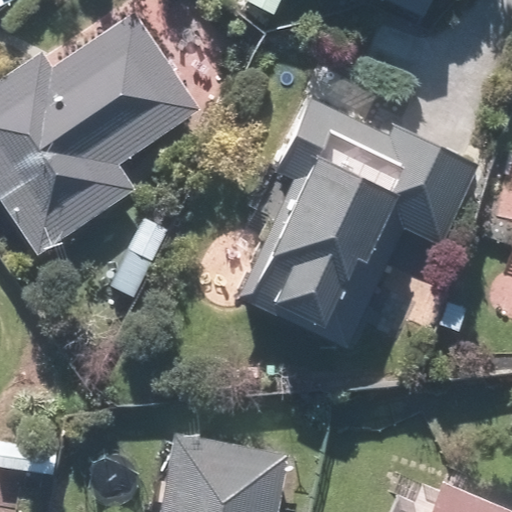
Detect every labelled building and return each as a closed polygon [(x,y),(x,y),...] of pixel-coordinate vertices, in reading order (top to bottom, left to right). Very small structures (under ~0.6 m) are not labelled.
[(377,0),(412,16),(419,0),(377,0)] [(0,219),(27,258),(126,190),(112,170),(193,114),(126,16),(43,73),(33,59),(0,81),(0,219)] [(320,105),(231,302),(348,355),(403,233),(441,250),(475,175),(320,105)] [(129,296),(165,232),(139,217),(103,282),(129,296)] [(264,511),(273,456),(160,439),(148,511),(264,511)] [(383,511),(492,511),(430,486),(421,507),(391,495),(383,511)]
